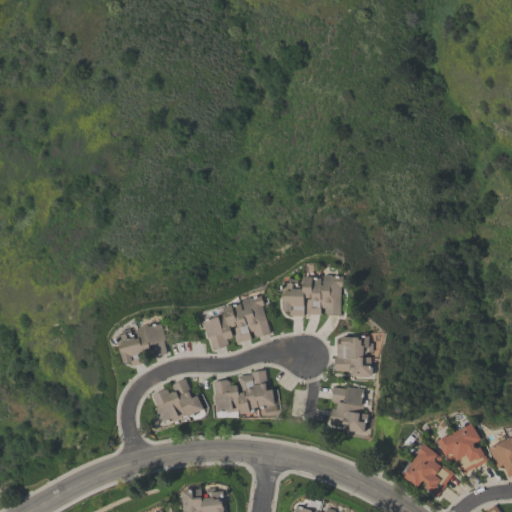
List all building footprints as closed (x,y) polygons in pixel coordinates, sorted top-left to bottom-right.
[(345,273),(344,283),(342,283),(341,312),(326,312),(326,311),(325,311),(325,305),(321,305),(321,312),(307,312),(307,303),(306,303),(306,296),(312,296),(312,292),(311,292),(311,294),(305,294),(304,314),(290,313),(290,308),(284,308),(284,306),(283,306),(284,293),(283,292),(283,276),(290,276),(299,276),(298,283),(300,283),(300,285),(304,285),(304,273),(314,273),(314,274),(322,275),(322,277),(325,277),(325,272),(326,271),(332,271),(334,272),(345,273)] [(202,319),(213,315),(212,313),(222,310),(224,312),(226,311),(224,304),(233,301),(233,303),(241,301),(243,307),(245,307),(243,298),(244,297),(250,295),(251,296),(262,292),(265,302),(262,303),(271,331),(256,335),(256,334),(254,334),(252,329),(249,330),(251,337),(238,341),(233,326),(238,324),(237,321),(236,321),(236,323),(231,325),(233,333),(232,334),(232,335),(226,337),(228,342),(226,343),(226,344),(212,348),(208,336),(207,336),(202,319)] [(166,351),(151,355),(149,346),(143,348),(146,360),(132,364),(131,359),(125,360),(123,355),(122,355),(119,345),(118,345),(115,333),(122,331),(122,328),(130,326),(131,332),(133,332),(134,334),(137,333),(136,327),(138,326),(139,324),(146,322),(148,324),(160,320),(165,338),(163,338),(166,351)] [(341,334),(370,334),(369,341),(373,341),(373,349),(371,349),(371,363),(372,363),(372,365),(373,365),(372,372),(371,372),(371,374),(351,373),(351,369),(348,369),(348,370),(334,370),(334,354),(336,355),(337,342),(341,342),(341,334)] [(212,380),(226,378),(227,380),(228,379),(229,384),(235,383),(235,384),(238,383),(237,375),(250,373),(250,371),(264,368),(266,383),(265,383),(266,385),(270,385),(271,386),(275,409),(263,411),(263,407),(257,408),(257,409),(249,410),(249,411),(239,412),(239,407),(238,407),(236,410),(225,411),(225,409),(215,411),(212,393),(214,393),(212,380)] [(151,393),(166,386),(168,392),(173,390),(171,383),(184,377),(189,389),(188,389),(191,396),(197,393),(203,408),(190,413),(191,415),(186,417),(185,415),(170,421),(169,419),(162,422),(155,406),(156,405),(151,393)] [(363,432),(345,429),(345,428),(344,428),(344,423),(328,420),(330,407),(335,408),(336,402),(331,402),(331,400),(330,400),(332,385),(345,387),(345,385),(363,388),(361,398),(363,398),(361,412),(365,413),(363,432)] [(488,459),(475,466),(474,465),(462,472),(454,457),(450,460),(438,438),(448,433),(448,434),(473,420),(483,437),(477,440),(476,440),(475,440),(475,443),(476,445),(478,446),(481,444),(485,452),(485,453),(488,459)] [(511,473),(508,475),(503,463),(497,465),(489,446),(497,442),(496,441),(500,440),(498,435),(504,433),(506,437),(511,435),(511,473)] [(453,471),(445,482),(446,483),(436,495),(424,486),(426,483),(426,481),(424,479),(422,479),(421,480),(422,481),(418,485),(418,484),(416,486),(402,474),(408,467),(407,466),(419,451),(418,451),(425,442),(442,456),(438,461),(440,463),(441,462),(453,471)] [(223,489),(223,499),(223,503),(224,503),(224,508),(223,508),(223,511),(189,511),(189,509),(184,510),(182,488),(184,488),(184,487),(191,486),(191,488),(193,487),(193,488),(201,487),(202,495),(203,495),(203,496),(206,496),(206,494),(207,493),(207,491),(207,492),(206,487),(215,486),(215,490),(223,489)] [(293,511),(296,503),(304,506),(305,505),(317,508),(317,510),(319,510),(318,511),(325,511),(327,506),(335,509),(334,511),(293,511)] [(479,511),(482,510),(483,511),(493,503),(499,511),(479,511)]
